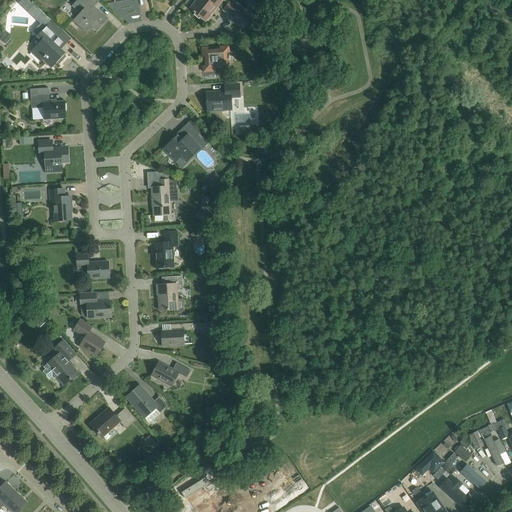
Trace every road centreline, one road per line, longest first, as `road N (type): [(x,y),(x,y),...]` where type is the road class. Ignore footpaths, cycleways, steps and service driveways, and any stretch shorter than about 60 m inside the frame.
road 1 (residential): [(130,237),(129,154),(180,103),(180,55),(170,33),(155,24),(124,32),(86,80),(95,239)]
road 2 (residential): [(45,427),(125,359),(133,339),(130,237)]
